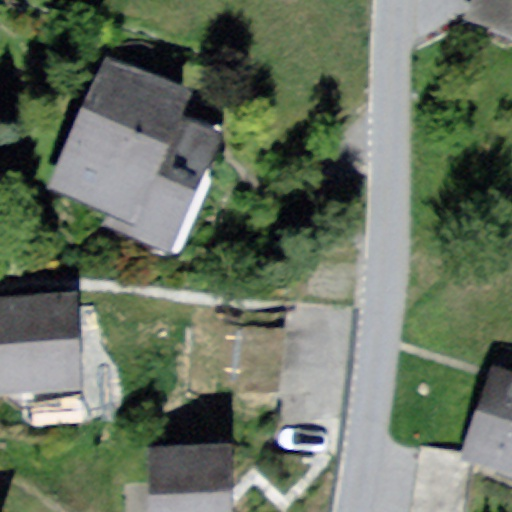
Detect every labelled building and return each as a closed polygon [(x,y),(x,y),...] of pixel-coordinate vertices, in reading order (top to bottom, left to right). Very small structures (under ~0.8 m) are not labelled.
[(511,0),(483,0),(475,19),(511,35),(511,0)] [(225,104),(124,51),(46,197),(188,272),(225,201),(185,180),(225,104)] [(106,401),(100,290),(0,294),(0,368),(2,406),(106,401)] [(511,389),(486,460),(511,468),(511,389)] [(273,511),(274,458),(179,457),(178,511),(273,511)]
